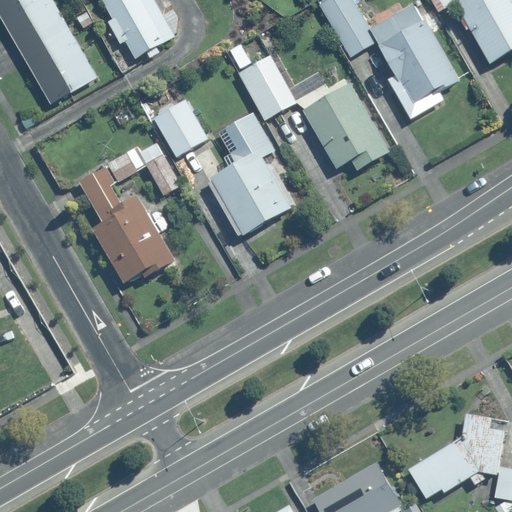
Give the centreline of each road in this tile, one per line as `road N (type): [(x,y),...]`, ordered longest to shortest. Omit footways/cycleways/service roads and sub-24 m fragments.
road 1 (primary): [(145,414),(511,197)]
road 2 (primary): [(511,282),(182,468)]
road 3 (residential): [(0,166),(145,414)]
road 4 (primary): [(0,497),(145,414)]
